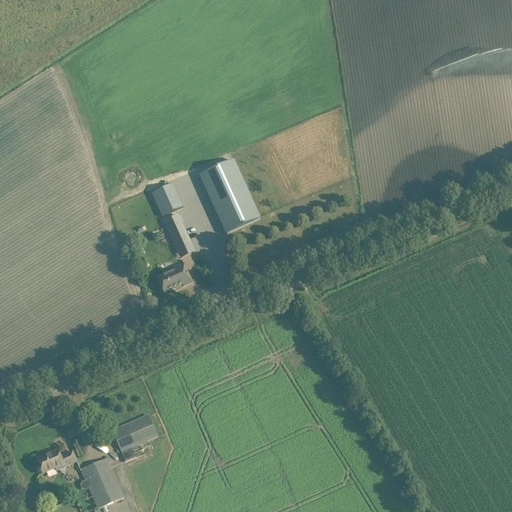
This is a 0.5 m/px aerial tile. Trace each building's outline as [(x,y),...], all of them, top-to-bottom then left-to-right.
[(233,162),(200,177),(226,235),(260,220),(233,162)] [(173,185),(152,194),(162,218),(183,209),(173,185)] [(178,216),(164,223),(176,247),(189,241),(178,216)] [(157,279),(160,285),(164,294),(183,285),(184,286),(192,283),(184,265),(176,269),(176,271),(157,279)] [(125,462),(125,463),(136,458),(132,449),(158,437),(148,416),(112,432),(121,453),(122,453),(126,462),(125,462)] [(77,463),(73,452),(60,458),(58,451),(36,460),(42,475),(56,469),(57,471),(77,463)] [(81,471),(98,510),(124,499),(107,460),(81,471)]
